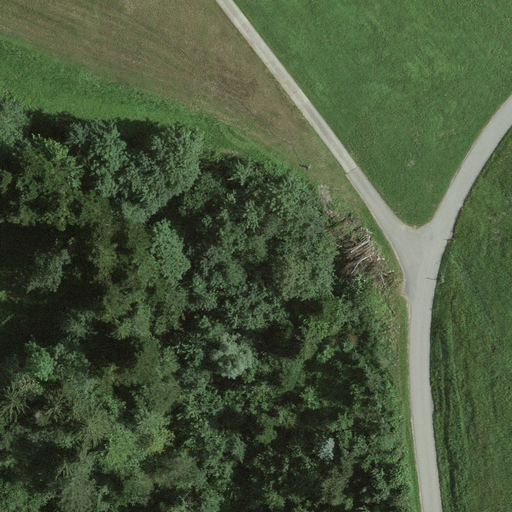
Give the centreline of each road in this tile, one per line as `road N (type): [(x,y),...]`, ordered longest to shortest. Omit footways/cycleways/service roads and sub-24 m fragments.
road 1 (unclassified): [(432,511),(419,364),(424,291),(447,213),(511,108)]
road 2 (track): [(221,0),(427,276)]
